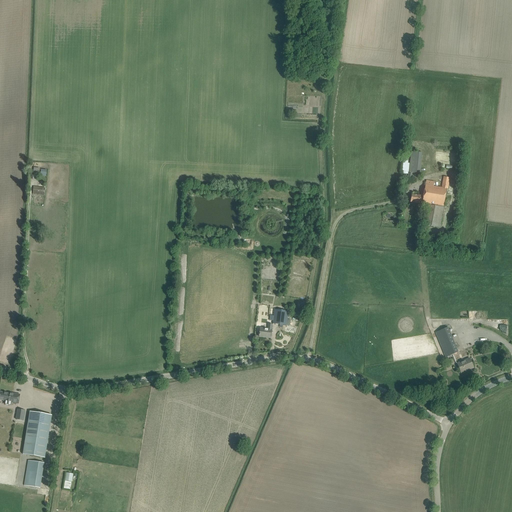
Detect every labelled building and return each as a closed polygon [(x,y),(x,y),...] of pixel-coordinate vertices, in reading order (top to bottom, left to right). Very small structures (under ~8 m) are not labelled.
[(411,152),(410,167),(409,172),(419,173),(421,153),(411,152)] [(437,153),(437,162),(448,163),(449,154),(437,153)] [(422,203),(427,203),(443,206),(446,189),(448,189),(450,178),(443,176),(441,187),(433,186),(434,182),(426,181),(423,198),(422,202),(422,203)] [(44,195),(45,187),(33,187),(33,194),(44,195)] [(419,201),(422,202),(423,198),(420,198),(420,196),(412,195),(410,202),(419,203),(419,201)] [(443,206),(427,203),(426,207),(423,225),(428,226),(439,228),(440,221),(443,206)] [(274,310),(273,321),(273,324),(287,325),(288,311),(275,310),(274,310)] [(260,328),(260,332),(259,337),(259,336),(266,337),(266,338),(271,338),(272,329),(260,328)] [(457,352),(447,328),(435,333),(445,357),(457,352)] [(458,365),(459,368),(461,373),(467,371),(466,369),(473,366),(469,358),(461,362),(462,364),(458,365)] [(18,404),(20,395),(10,393),(10,394),(0,392),(0,400),(5,401),(4,404),(10,405),(10,402),(18,404)] [(16,419),(23,421),(25,411),(18,410),(16,419)] [(22,454),(44,458),(52,415),(30,412),(22,454)] [(24,486),(40,488),(44,463),(28,461),(24,486)] [(65,481),(69,481),(72,481),(73,473),(66,472),(65,481)]
